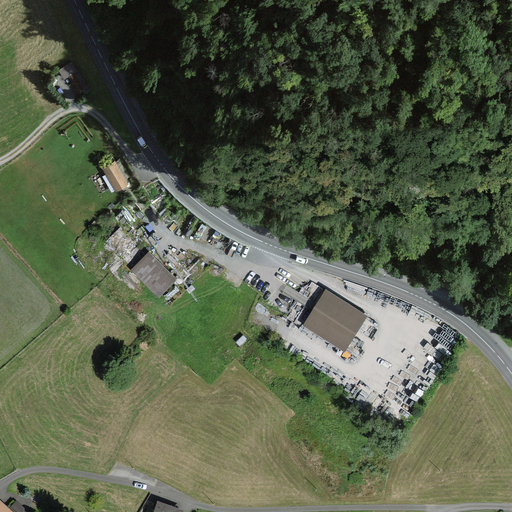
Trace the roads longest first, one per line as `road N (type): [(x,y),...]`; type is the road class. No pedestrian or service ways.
road 1 (primary): [(78,0),(145,137),(205,206),(269,243),(388,281),(458,316),(511,370)]
road 2 (track): [(0,160),(76,105),(98,115),(143,170),(161,161)]
